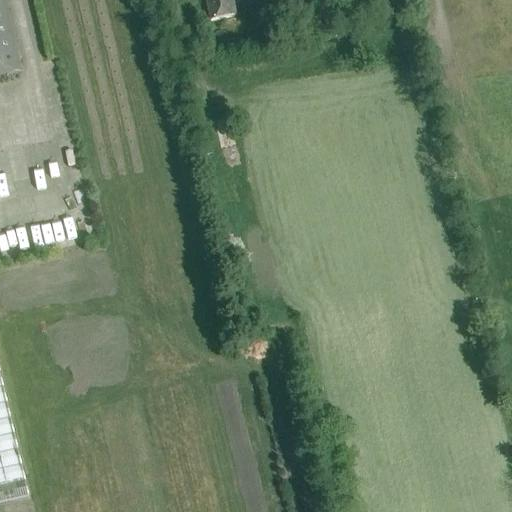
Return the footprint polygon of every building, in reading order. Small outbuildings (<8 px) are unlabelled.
[(0,0),(0,76),(22,71),(5,0),(0,0)] [(233,0),(181,0),(181,1),(184,0),(204,0),(209,22),(237,16),(233,0)] [(317,0),(320,10),(343,6),(342,0),(317,0)] [(217,130),(221,149),(235,145),(230,127),(217,130)] [(0,375),(0,506),(29,500),(0,375)]
